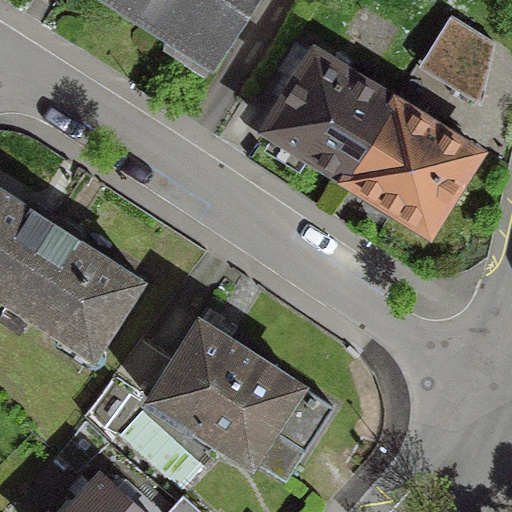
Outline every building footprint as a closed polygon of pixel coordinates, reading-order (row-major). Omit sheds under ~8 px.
[(110,0),(165,36),(167,34),(209,61),(249,0),(110,0)] [(498,45),(453,18),(420,69),(480,108),(498,45)] [(391,102),(310,52),(263,128),(343,179),(391,102)] [(472,153),(391,102),(343,179),(424,230),(472,153)] [(49,223),(0,191),(0,297),(0,298),(49,223)] [(137,280),(49,223),(0,298),(88,355),(137,280)] [(183,427),(187,421),(281,482),(328,408),(224,340),(225,338),(197,320),(145,402),(183,427)] [(135,511),(97,477),(64,511),(135,511)] [(196,511),(178,496),(163,511),(196,511)]
